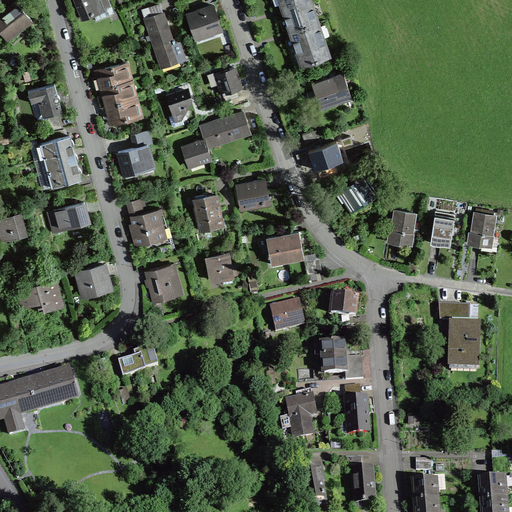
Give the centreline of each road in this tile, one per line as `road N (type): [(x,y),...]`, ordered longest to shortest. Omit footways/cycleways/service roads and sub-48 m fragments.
road 1 (residential): [(231,0),(299,192),(325,234),(377,275),(394,511)]
road 2 (residential): [(0,366),(104,338),(125,305),(123,266),(53,0)]
